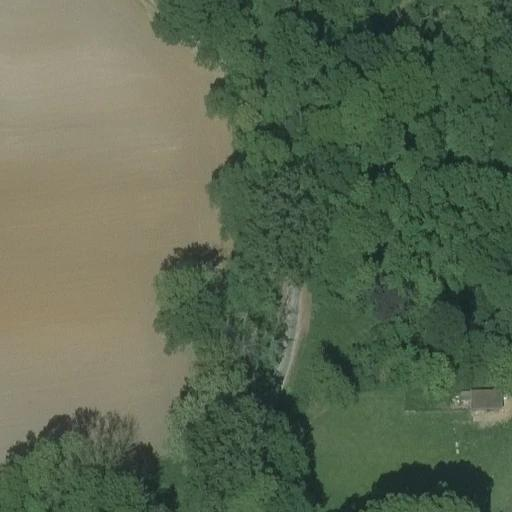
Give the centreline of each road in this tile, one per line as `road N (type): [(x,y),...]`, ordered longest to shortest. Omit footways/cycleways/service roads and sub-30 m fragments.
road 1 (unclassified): [(212,511),(213,485),(274,388),(292,301),(249,0)]
road 2 (track): [(259,67),(398,77),(511,124)]
